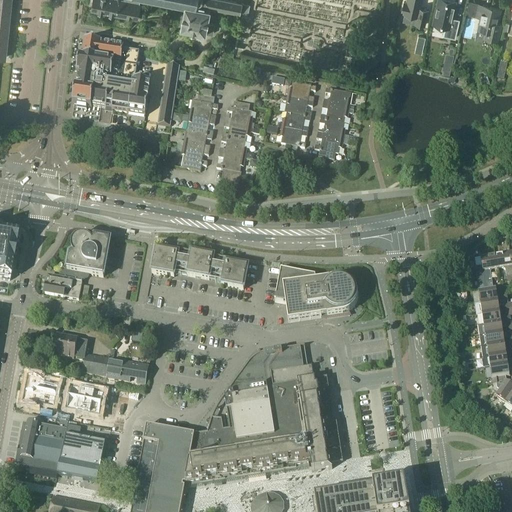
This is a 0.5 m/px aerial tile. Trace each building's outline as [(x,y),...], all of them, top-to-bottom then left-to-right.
[(0,0),(0,57),(5,58),(9,24),(11,0),(0,0)] [(93,0),(91,9),(138,19),(141,3),(140,3),(140,0),(156,0),(186,6),(182,25),(181,28),(213,34),(215,24),(207,22),(210,10),(211,7),(240,13),(239,15),(248,16),(248,15),(251,5),(241,3),(228,0),(93,0)] [(425,25),(428,10),(420,8),(422,0),(407,0),(407,2),(404,1),(402,10),(405,10),(404,13),(405,13),(417,16),(416,23),(425,25)] [(456,34),(457,33),(460,19),(452,17),(456,0),(454,0),(439,0),(434,23),(446,26),(444,35),(451,37),(455,38),(456,34)] [(502,9),(474,3),(471,16),(481,18),(478,29),(487,31),(485,38),(499,41),(503,23),(499,22),(502,9)] [(124,47),(84,41),(82,57),(79,57),(76,74),(79,74),(76,88),(73,106),(77,106),(76,110),(87,112),(87,108),(91,109),(92,107),(107,110),(107,109),(112,109),(112,112),(146,118),(150,84),(135,81),(139,54),(123,51),(124,47)] [(345,54),(347,55),(347,57),(355,59),(355,57),(357,57),(358,50),(357,50),(357,47),(350,45),(349,48),(347,47),(345,54)] [(445,75),(451,76),(454,60),(447,59),(444,70),(445,71),(445,75)] [(166,72),(179,74),(180,68),(167,66),(166,72)] [(204,69),(203,75),(214,77),(215,72),(204,69)] [(480,81),(482,87),(489,85),(487,79),(480,81)] [(311,88),(292,84),(291,93),(289,93),(288,99),(313,104),(314,100),(308,99),(309,92),(315,93),(316,89),(311,88)] [(200,91),(197,103),(192,103),(190,118),(215,123),(216,118),(210,117),(211,111),(217,112),(218,107),(213,106),(214,100),(211,99),(212,93),(200,91)] [(326,91),(325,95),(331,97),(330,103),(324,102),(323,106),(349,111),(352,96),(326,91)] [(162,101),(174,103),(175,97),(163,95),(162,101)] [(284,99),(283,103),(287,104),(287,106),(288,107),(287,115),(282,114),(287,115),(310,120),(311,115),(305,114),(306,108),(312,109),(313,104),(288,99),(288,100),(284,99)] [(174,103),(162,101),(161,107),(173,109),(174,103)] [(234,104),(233,110),(228,109),(227,114),(233,115),(232,121),(226,120),(225,125),(250,130),(253,131),(254,126),(251,125),(252,123),(250,122),(252,114),(249,113),(250,107),(234,104)] [(346,117),(347,118),(348,115),(351,115),(353,114),(354,112),(349,111),(323,106),(322,111),(329,112),(328,114),(327,118),(321,117),(320,121),(344,126),(346,117)] [(160,113),(172,115),(173,109),(161,107),(160,113)] [(159,119),(171,121),(172,115),(160,113),(159,119)] [(285,123),(283,123),(282,130),(308,135),(308,130),(302,129),(303,123),(310,124),(310,120),(287,115),(285,123)] [(215,123),(190,118),(187,133),(212,138),(213,134),(207,133),(208,126),(214,127),(215,123)] [(171,121),(159,119),(158,126),(165,127),(170,128),(171,121)] [(318,132),(317,137),(348,142),(349,138),(344,138),(344,134),(342,134),(344,126),(349,127),(349,126),(344,126),(320,121),(320,126),(326,127),(325,133),(318,132)] [(256,135),(256,131),(253,131),(250,130),(225,125),(224,129),(230,130),(230,133),(229,137),(225,136),(223,136),(222,140),(246,144),(247,136),(249,136),(250,134),(256,135)] [(282,130),(281,137),(283,137),(281,145),(293,148),(292,151),(297,152),(297,149),(305,150),(306,146),(299,144),(300,138),(307,139),(308,135),(282,130)] [(210,149),(204,147),(205,141),(212,142),(212,138),(187,133),(185,143),(179,142),(178,147),(184,148),(209,153),(210,149)] [(342,148),(342,145),(348,146),(348,142),(317,137),(317,141),(323,142),(322,149),(315,148),(315,152),(320,153),(318,159),(334,162),(335,156),(338,156),(340,148),(342,148)] [(228,145),(226,152),(220,151),(219,155),(245,160),(246,153),(244,153),(246,145),(251,146),(251,145),(246,144),(222,140),(221,144),(224,145),(227,145),(228,145)] [(182,170),(200,174),(202,168),(207,168),(207,164),(201,163),(202,157),(209,158),(209,153),(184,148),(183,155),(184,155),(182,170)] [(216,170),(223,172),(230,173),(236,174),(240,175),(240,174),(242,166),(244,167),(245,160),(219,155),(218,160),(225,161),(223,167),(219,166),(217,166),(216,170)] [(251,161),(250,168),(257,169),(258,162),(251,161)] [(223,172),(221,183),(228,184),(230,173),(223,172)] [(230,173),(228,184),(233,186),(236,174),(230,173)] [(239,187),(242,175),(240,174),(240,175),(236,174),(233,186),(239,187)] [(241,188),(240,194),(252,196),(253,190),(241,188)] [(238,200),(250,202),(252,196),(240,194),(238,200)] [(0,280),(9,283),(13,260),(14,255),(17,237),(0,234),(0,280)] [(103,279),(110,243),(95,240),(95,241),(92,243),(91,242),(91,241),(90,241),(89,240),(88,239),(87,239),(86,239),(85,238),(84,238),(83,238),(82,238),(81,238),(80,238),(79,239),(78,239),(77,240),(76,240),(75,241),(74,242),(73,243),(73,244),(72,245),(72,246),(72,247),(72,248),(71,249),(71,250),(71,251),(72,252),(72,253),(72,254),(73,255),(73,256),(70,257),(67,273),(87,276),(103,279)] [(152,274),(174,279),(175,275),(181,276),(185,254),(164,250),(163,253),(156,252),(152,274)] [(503,269),(505,271),(507,283),(511,282),(511,269),(509,253),(495,255),(498,270),(503,269)] [(216,283),(220,260),(185,254),(181,276),(216,283)] [(493,288),(491,273),(492,271),(498,270),(495,255),(480,258),(486,290),(493,288)] [(243,268),(241,268),(241,265),(220,260),(216,283),(222,284),(221,287),(243,292),(248,269),(243,268)] [(281,271),(275,304),(286,306),(287,314),(288,324),(323,319),(342,316),(343,316),(344,316),(345,316),(346,315),(347,315),(348,314),(350,314),(351,313),(351,312),(352,311),(353,310),(354,310),(355,309),(355,308),(356,306),(357,305),(357,304),(358,303),(358,301),(358,300),(358,299),(358,298),(358,297),(358,295),(358,294),(357,293),(357,292),(357,291),(356,290),(356,289),(355,287),(354,286),(353,286),(353,285),(352,284),(351,283),(350,282),(349,282),(348,281),(346,281),(345,280),(344,280),(343,280),(342,280),(341,279),(339,279),(338,279),(337,280),(316,283),(315,277),(281,271)] [(45,296),(79,302),(80,297),(82,285),(82,284),(83,279),(87,276),(67,273),(64,275),(60,278),(59,278),(58,280),(48,278),(45,296)] [(497,298),(496,291),(494,291),(493,289),(493,288),(486,290),(486,293),(479,294),(480,305),(507,301),(507,296),(497,298)] [(508,305),(507,301),(480,305),(474,306),(476,317),(482,316),(499,313),(498,307),(508,305)] [(482,316),(484,326),(511,322),(510,318),(500,319),(499,313),(482,316)] [(501,328),(511,326),(511,322),(484,326),(478,327),(479,338),(502,334),(501,328)] [(511,339),(503,341),(502,334),(479,338),(481,349),(511,343),(511,339)] [(84,362),(86,357),(88,344),(77,342),(78,341),(57,337),(53,358),(74,362),(74,360),(84,362)] [(505,349),(511,348),(511,343),(481,349),(483,359),(506,356),(505,349)] [(225,400),(234,457),(233,457),(234,460),(236,469),(246,467),(247,476),(271,472),(273,474),(296,470),(296,468),(340,461),(327,379),(314,381),(312,368),(304,369),(301,349),(305,348),(266,354),(264,354),(261,355),(259,357),(256,358),(255,359),(252,361),(251,362),(249,364),(223,400),(225,400)] [(511,361),(507,362),(506,356),(483,359),(484,370),(490,369),(511,365),(511,361)] [(148,369),(86,357),(84,362),(82,374),(144,386),(148,369)] [(508,371),(511,370),(511,365),(490,369),(492,380),(506,378),(509,377),(508,371)] [(28,378),(23,405),(37,408),(38,403),(44,405),(43,406),(54,408),(58,385),(51,383),(51,385),(44,383),(45,381),(28,378)] [(498,395),(496,398),(505,405),(511,394),(511,387),(511,388),(507,384),(507,383),(506,378),(492,380),(494,392),(498,395)] [(72,388),(69,399),(86,403),(88,391),(72,388)] [(88,391),(86,403),(102,406),(105,395),(88,391)] [(69,399),(67,411),(83,414),(86,403),(69,399)] [(86,403),(83,414),(100,418),(102,406),(86,403)] [(147,428),(131,511),(181,511),(182,511),(181,511),(185,486),(200,484),(202,485),(221,482),(223,480),(222,478),(226,473),(228,473),(229,471),(222,421),(213,420),(214,417),(216,414),(217,411),(219,407),(217,410),(215,413),(214,417),(212,420),(212,422),(208,434),(195,437),(147,428)] [(67,432),(28,424),(21,458),(60,466),(58,477),(97,485),(105,446),(79,440),(81,430),(68,428),(67,432)] [(409,511),(404,485),(315,499),(316,511),(409,511)] [(281,511),(282,511),(282,505),(278,500),(273,498),(267,497),(261,499),(256,503),(253,508),(253,511),(281,511)] [(98,511),(99,508),(54,499),(51,511),(98,511)]
